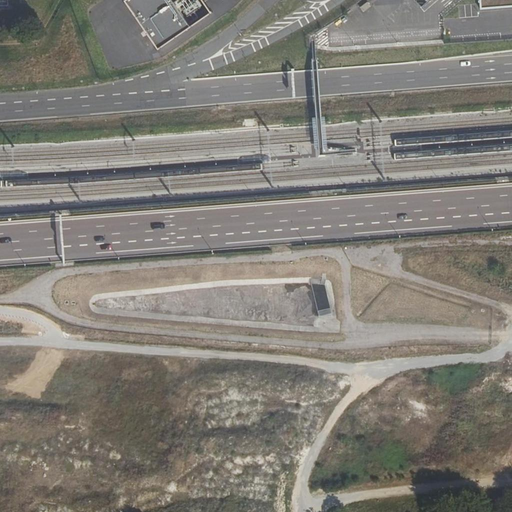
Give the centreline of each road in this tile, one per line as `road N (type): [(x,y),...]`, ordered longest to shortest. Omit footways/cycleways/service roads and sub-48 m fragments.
road 1 (primary): [(0,243),(511,204)]
road 2 (secondary): [(97,105),(511,71)]
road 3 (track): [(386,365),(0,342)]
road 4 (track): [(511,362),(386,365),(301,482),(300,503)]
road 5 (unclassified): [(173,77),(277,36),(338,0)]
road 6 (unclassified): [(173,77),(271,0)]
